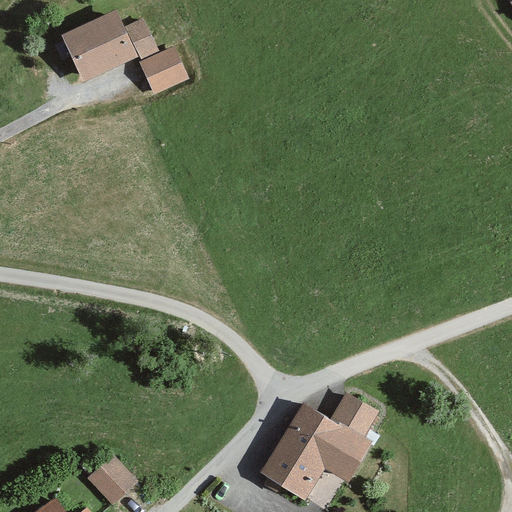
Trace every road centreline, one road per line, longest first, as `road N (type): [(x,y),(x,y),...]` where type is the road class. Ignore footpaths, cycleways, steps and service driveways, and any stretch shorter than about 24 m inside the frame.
road 1 (unclassified): [(167,511),(280,397),(511,306)]
road 2 (track): [(394,352),(421,357),(450,380),(511,477)]
